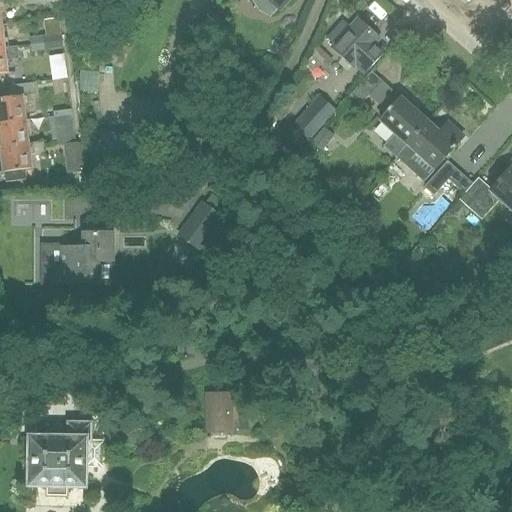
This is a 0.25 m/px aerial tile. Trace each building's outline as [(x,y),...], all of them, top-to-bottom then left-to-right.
[(237,0),(239,1),(239,0),(267,0),(279,10),(288,0),(237,0)] [(207,15),(195,28),(205,37),(217,25),(207,15)] [(332,47),(354,67),(366,78),(372,72),(387,53),(376,42),(379,39),(358,19),(350,28),(343,21),(326,39),(334,46),(332,47)] [(58,35),(43,37),(45,50),(60,48),(58,35)] [(43,37),(29,39),(31,52),(45,50),(43,37)] [(317,45),(310,52),(313,54),(320,62),(327,69),(334,61),(317,45)] [(5,48),(0,48),(0,73),(8,72),(7,59),(18,58),(17,46),(5,48)] [(28,72),(45,72),(45,60),(27,60),(28,72)] [(80,63),(78,87),(97,88),(99,65),(80,63)] [(366,78),(351,95),(361,104),(382,81),(372,72),(366,78)] [(0,98),(0,123),(26,120),(26,119),(24,96),(35,94),(33,83),(9,86),(10,97),(0,98)] [(384,146),(396,157),(407,145),(428,122),(400,98),(392,107),(391,106),(388,110),(389,111),(380,122),(394,134),(384,146)] [(314,102),(295,124),(294,123),(284,135),(302,150),(311,140),(310,139),(330,116),(314,102)] [(68,114),(53,116),(55,126),(69,124),(68,114)] [(26,120),(0,123),(0,135),(1,147),(29,144),(28,131),(32,130),(30,119),(26,120)] [(396,157),(424,182),(453,149),(454,150),(456,147),(455,146),(463,136),(448,123),(440,132),(428,122),(407,145),(396,157)] [(69,124),(55,126),(56,135),(71,133),(69,124)] [(143,180),(153,141),(101,127),(91,167),(143,180)] [(311,143),(322,152),(335,136),(324,127),(311,143)] [(71,133),(56,135),(58,145),(72,142),(71,133)] [(29,144),(1,147),(4,171),(5,171),(6,182),(26,179),(25,169),(32,168),(31,156),(29,144)] [(80,144),(75,144),(64,146),(67,176),(83,174),(80,144)] [(464,193),(472,183),(448,161),(424,187),(434,196),(449,179),(464,193)] [(472,183),(464,193),(465,194),(459,200),(482,220),(500,200),(511,210),(511,169),(511,168),(491,190),(478,179),(473,184),(472,183)] [(63,220),(63,196),(15,196),(15,202),(51,202),(51,220),(63,220)] [(224,217),(202,201),(178,234),(201,250),(224,217)] [(113,262),(114,233),(84,232),(84,246),(63,246),(63,247),(53,246),(52,264),(43,264),(43,283),(113,284),(113,262)] [(511,333),(509,321),(498,324),(502,344),(511,341),(511,333)] [(206,393),(207,432),(233,431),(232,392),(206,393)] [(28,471),(28,476),(31,479),(31,484),(46,484),(67,484),(83,484),(83,466),(102,466),(102,440),(87,440),(87,422),(68,421),(68,436),(31,435),(31,468),(28,471)]
